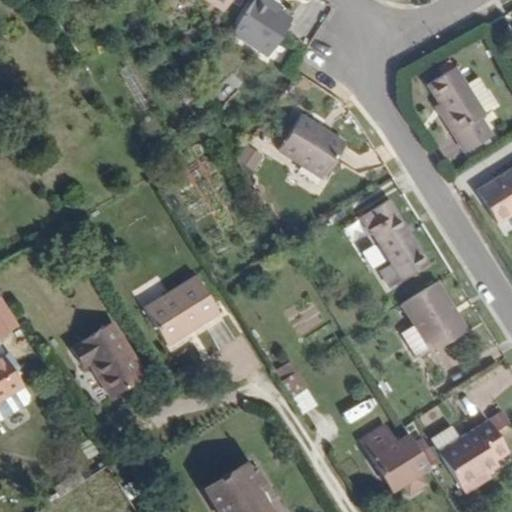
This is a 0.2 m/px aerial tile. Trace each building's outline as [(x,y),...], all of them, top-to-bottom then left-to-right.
[(274,7),(261,0),(253,0),(232,32),(265,54),(288,17),(274,7)] [(432,85),(442,102),(456,129),(452,132),(463,152),(490,137),(480,119),(496,109),(482,86),(470,92),(458,70),(432,85)] [(456,129),(442,102),(437,105),(452,132),(456,129)] [(341,145),(300,116),(277,151),(320,176),(341,145)] [(242,150),(232,164),(251,169),(256,160),(242,150)] [(511,213),(511,171),(481,190),(500,222),(511,213)] [(427,264),(397,212),(371,229),(393,264),(381,272),(390,287),(427,264)] [(463,330),(434,284),(401,304),(414,323),(401,332),(416,356),(430,348),(431,349),(463,330)] [(217,330),(193,291),(145,325),(168,362),(217,330)] [(141,388),(109,337),(70,363),(81,381),(87,377),(109,410),(141,388)] [(432,386),(446,379),(433,350),(419,356),(432,386)] [(289,360),(272,369),(297,414),(314,405),(289,360)] [(18,395),(0,363),(0,425),(12,418),(14,411),(7,402),(18,395)] [(443,461),(467,496),(492,482),(504,471),(502,466),(511,459),(493,429),(443,461)] [(376,480),(399,465),(387,445),(365,461),(376,480)] [(425,494),(439,485),(419,452),(399,465),(376,480),(396,511),(408,505),(425,494)] [(95,500),(118,488),(105,463),(82,475),(95,500)] [(264,501),(245,472),(203,498),(211,511),(268,511),(263,502),(264,501)] [(81,478),(56,493),(64,507),(89,492),(81,478)] [(492,482),(467,496),(469,500),(493,486),(492,482)] [(422,511),(432,506),(425,494),(408,505),(412,511),(422,511)]
